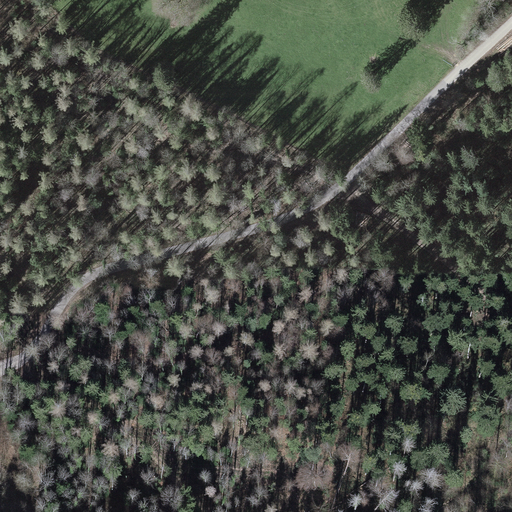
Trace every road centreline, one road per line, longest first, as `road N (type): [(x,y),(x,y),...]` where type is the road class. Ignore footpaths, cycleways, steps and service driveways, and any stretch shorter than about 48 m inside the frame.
road 1 (unclassified): [(511,21),(341,184),(276,221),(83,277),(32,349),(0,370)]
road 2 (track): [(9,366),(134,439),(203,511)]
road 3 (track): [(511,323),(463,274),(341,184)]
